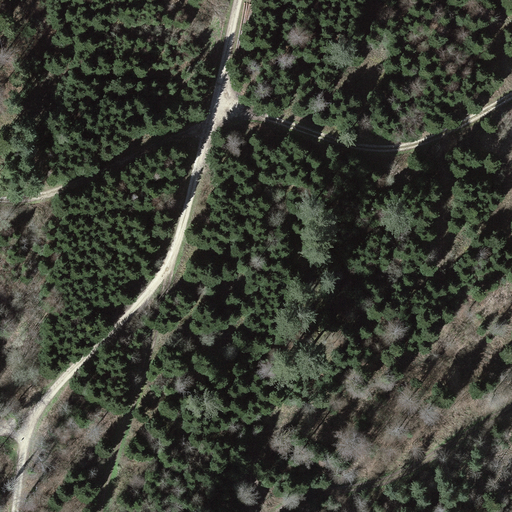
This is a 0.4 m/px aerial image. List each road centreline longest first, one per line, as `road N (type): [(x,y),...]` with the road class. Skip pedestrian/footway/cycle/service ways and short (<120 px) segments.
road 1 (track): [(511,93),(437,137),(374,149),(214,100)]
road 2 (track): [(16,511),(25,415),(139,301),(168,260)]
road 3 (track): [(168,260),(240,0)]
road 4 (track): [(168,260),(147,365),(100,511)]
road 5 (track): [(277,511),(304,495),(399,475),(511,406)]
road 6 (track): [(0,198),(73,185),(208,121)]
